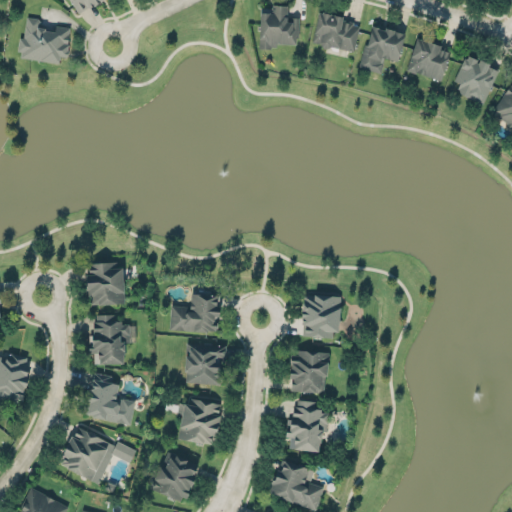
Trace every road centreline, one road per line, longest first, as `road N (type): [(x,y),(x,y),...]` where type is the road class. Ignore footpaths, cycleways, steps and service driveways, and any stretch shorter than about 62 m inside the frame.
road 1 (residential): [(113,47),(138,22),(182,0),(440,9),(511,38)]
road 2 (residential): [(0,484),(42,431),(55,324),(41,297)]
road 3 (residential): [(230,494),(251,422),(259,315)]
